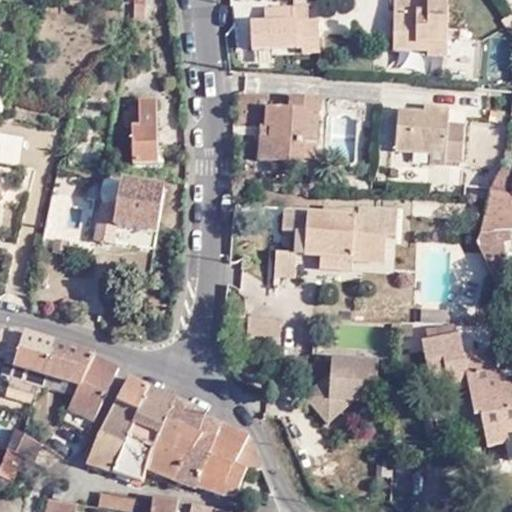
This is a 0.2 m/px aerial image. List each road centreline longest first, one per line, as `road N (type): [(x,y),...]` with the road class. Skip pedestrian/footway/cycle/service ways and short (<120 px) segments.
road 1 (unclassified): [(203,0),(218,126),(215,243),(207,315),(190,370)]
road 2 (tertiary): [(190,370),(0,319)]
road 3 (residential): [(190,370),(223,389),(252,421),(300,511)]
